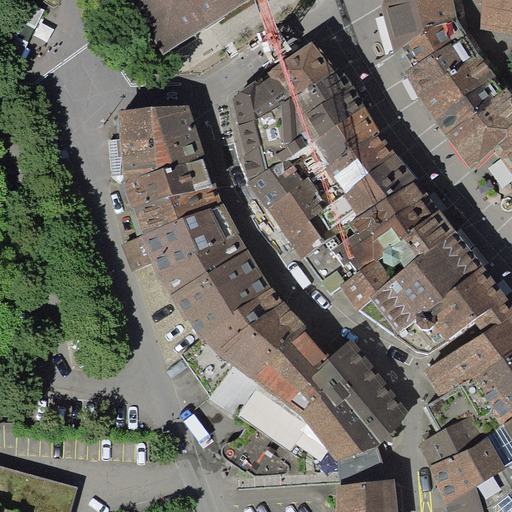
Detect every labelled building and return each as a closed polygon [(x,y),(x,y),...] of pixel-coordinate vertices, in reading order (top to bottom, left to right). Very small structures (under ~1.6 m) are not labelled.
[(129,0),(164,52),(244,0),(129,0)] [(382,7),(394,53),(425,30),(457,17),(453,0),(382,0),(382,2),(382,7)] [(511,0),(482,0),(481,29),(511,35),(511,0)] [(28,44),(43,9),(29,2),(13,37),(28,44)] [(467,35),(457,17),(425,30),(394,53),(404,72),(451,43),(453,45),(467,35)] [(451,43),(404,72),(418,96),(479,53),(467,35),(453,45),(451,43)] [(313,41),(272,69),(292,98),(296,95),(307,86),(333,69),(313,41)] [(479,53),(418,96),(435,120),(496,77),(479,53)] [(306,113),(321,135),(365,106),(351,83),(339,65),(333,69),(307,86),(310,91),(308,92),(317,106),(306,113)] [(281,104),(292,98),(272,69),(232,97),(238,125),(255,119),(281,104)] [(435,120),(446,134),(505,89),(496,77),(435,120)] [(511,93),(507,87),(505,89),(446,134),(469,170),(493,148),(508,134),(505,130),(511,124),(511,93)] [(295,103),(292,98),(281,104),(283,144),(286,143),(293,155),(305,145),(307,144),(300,135),(297,137),(295,103)] [(189,105),(118,110),(123,179),(202,156),(205,156),(189,105)] [(326,163),(377,126),(365,106),(321,135),(307,144),(305,145),(320,165),(325,161),(326,163)] [(255,119),(238,125),(245,154),(242,154),(248,182),(266,171),(255,119)] [(495,150),(511,174),(511,124),(505,130),(508,134),(493,148),(495,150)] [(396,153),(377,126),(326,163),(346,192),(396,153)] [(248,182),(268,209),(320,165),(305,145),(293,155),(266,171),(248,182)] [(416,178),(396,153),(346,192),(343,194),(359,216),(416,178)] [(211,183),(202,156),(123,179),(122,180),(131,208),(134,208),(211,183)] [(304,256),(350,226),(349,223),(359,216),(343,194),(346,192),(326,163),(325,161),(320,165),(268,209),(302,257),(304,256)] [(440,210),(416,178),(359,216),(349,223),(350,226),(304,256),(322,281),(338,270),(347,282),(376,257),(378,259),(383,256),(383,251),(392,246),(440,210)] [(134,208),(143,234),(223,203),(215,182),(211,183),(134,208)] [(239,232),(223,203),(143,234),(140,236),(152,263),(160,277),(238,233),(239,232)] [(392,246),(404,268),(454,229),(440,210),(392,246)] [(483,265),(454,229),(404,268),(370,296),(372,299),(359,310),(395,335),(483,265)] [(248,249),(238,233),(160,277),(170,296),(207,271),(209,273),(248,249)] [(152,263),(140,236),(122,244),(131,271),(152,263)] [(404,268),(392,246),(383,251),(383,256),(378,259),(376,257),(347,282),(340,287),(359,310),(372,299),(370,296),(404,268)] [(271,288),(248,249),(209,273),(207,271),(170,296),(186,322),(188,319),(202,340),(204,338),(215,353),(284,301),(273,287),(271,288)] [(511,303),(483,265),(395,335),(416,350),(428,352),(473,320),(478,326),(483,332),(511,312),(511,303)] [(347,282),(338,270),(322,281),(331,294),(340,287),(347,282)] [(328,358),(284,301),(215,353),(301,416),(324,391),(311,377),(319,369),(318,368),(328,358)] [(511,349),(511,312),(483,332),(424,371),(441,397),(511,349)] [(409,411),(352,339),(328,358),(318,368),(319,369),(311,377),(324,391),(301,416),(337,461),(378,447),(409,411)] [(511,349),(441,397),(426,405),(440,431),(419,444),(430,465),(446,506),(504,466),(488,437),(503,424),(511,417),(511,349)] [(511,417),(503,424),(511,437),(511,417)] [(511,460),(511,437),(503,424),(488,437),(504,466),(511,460)] [(339,482),(339,485),(387,479),(385,471),(378,447),(337,461),(339,476),(339,482)] [(511,460),(504,466),(446,506),(447,511),(494,511),(493,506),(508,494),(509,496),(511,494),(511,460)] [(0,511),(70,511),(77,486),(0,465),(0,511)] [(398,511),(394,478),(387,479),(339,485),(337,486),(336,508),(334,508),(333,511),(398,511)] [(511,511),(511,498),(509,496),(508,494),(493,506),(494,511),(511,511)]
